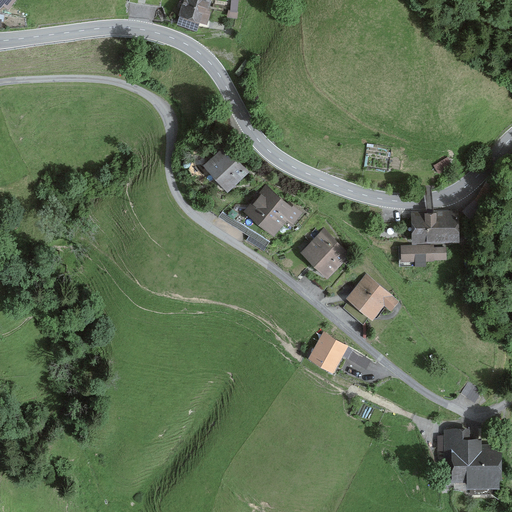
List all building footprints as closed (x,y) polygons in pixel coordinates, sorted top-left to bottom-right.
[(207,0),(184,0),(178,20),(198,27),(207,0)] [(231,0),(230,14),(237,15),(239,0),(231,0)] [(228,115),(215,117),(217,129),(231,127),(228,115)] [(226,150),(209,165),(227,186),(244,170),(226,150)] [(439,170),(451,163),(446,154),(434,162),(439,170)] [(476,199),(463,211),(473,221),(486,209),(484,206),(496,186),(487,181),(476,199)] [(267,190),(250,209),(274,229),(285,215),(293,221),(300,212),(292,205),(289,208),(267,190)] [(459,214),(413,214),(413,241),(459,241),(459,214)] [(323,233),(307,250),(329,271),(345,255),(323,233)] [(433,245),(402,245),(402,259),(446,258),(446,247),(433,247),(433,245)] [(367,278),(349,299),(369,317),(382,302),(390,309),(395,302),(367,278)] [(324,336),(313,355),(332,366),(343,347),(324,336)] [(462,391),(475,398),(481,387),(468,381),(462,391)] [(477,431),(444,431),(444,461),(463,461),(463,489),(494,489),(494,451),(477,451),(477,431)]
